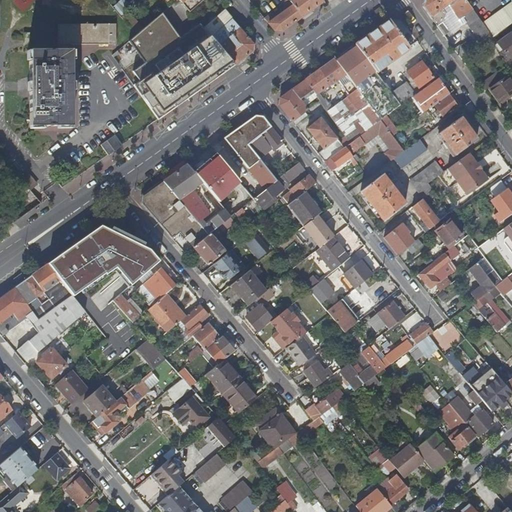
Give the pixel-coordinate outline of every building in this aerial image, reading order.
[(122,15),(131,6),(125,0),(121,0),(114,7),(122,15)] [(201,0),(178,0),(183,6),(188,12),(194,7),(199,3),(201,0)] [(214,0),(204,9),(199,3),(194,7),(188,12),(194,18),(199,24),(202,28),(223,10),(214,0)] [(204,9),(214,0),(201,0),(199,3),(204,9)] [(288,0),(292,5),(301,16),(310,10),(322,1),(321,0),(288,0)] [(440,9),(451,0),(423,0),(423,6),(443,35),(449,31),(442,22),(444,15),(440,9)] [(511,0),(482,23),(492,38),(492,37),(506,27),(511,22),(511,0)] [(462,17),(482,45),(492,38),(482,23),(467,3),(453,13),(458,19),(462,17)] [(275,18),(267,23),(273,30),(281,31),(301,16),(292,5),(275,18)] [(235,32),(239,28),(223,10),(202,28),(215,42),(224,34),(227,39),(232,35),(230,33),(234,30),(235,32)] [(310,10),(301,16),(304,20),(311,15),(310,13),(312,12),(310,10)] [(139,81),(133,86),(157,119),(234,64),(222,50),(215,42),(202,28),(199,24),(178,38),(161,13),(135,34),(128,40),(143,62),(132,71),(139,81)] [(267,23),(275,18),(271,13),(264,19),(267,23)] [(409,48),(389,20),(355,44),(375,72),(409,48)] [(58,49),(29,49),(29,124),(70,125),(70,49),(68,49),(68,43),(107,43),(108,23),(58,23),(58,49)] [(509,31),(506,27),(492,37),(495,41),(509,31)] [(224,34),(215,42),(222,50),(234,64),(251,52),(252,44),(239,28),(235,32),(234,30),(230,33),(232,35),(227,39),(224,34)] [(502,53),(500,54),(505,61),(511,55),(511,35),(510,33),(494,45),(499,51),(500,51),(502,53)] [(376,85),(381,80),(375,72),(355,44),(334,59),(354,86),(380,120),(385,116),(386,115),(384,104),(374,86),(376,85)] [(460,45),(454,49),(461,60),(467,55),(460,45)] [(350,142),(380,120),(354,86),(334,59),(327,64),(338,80),(348,96),(330,109),(319,93),(328,87),(330,89),(332,87),(330,85),(325,78),(327,76),(321,69),(305,80),(312,90),(320,101),(320,102),(327,110),(327,111),(350,142)] [(406,82),(391,93),(400,105),(412,96),(434,80),(421,62),(406,72),(412,81),(407,84),(406,82)] [(338,80),(327,64),(321,69),(327,76),(325,78),(330,85),(338,80)] [(492,76),(480,85),(484,91),(489,88),(496,82),(492,76)] [(511,101),(511,84),(505,76),(496,82),(489,88),(499,101),(504,98),(508,104),(511,101)] [(412,96),(423,112),(426,110),(427,109),(434,104),(448,94),(436,78),(434,80),(412,96)] [(292,121),(307,109),(299,99),(312,90),(305,80),(291,89),(279,98),(279,105),(292,121)] [(458,107),(448,94),(434,104),(437,109),(434,111),(436,114),(439,112),(443,117),(458,107)] [(307,109),(292,121),(296,126),(311,114),(307,109)] [(255,179),(244,188),(253,199),(275,181),(270,174),(258,159),(246,145),(260,134),(270,126),(262,117),(255,116),(223,139),(255,179)] [(397,131),(385,116),(380,120),(380,121),(383,124),(391,135),(395,132),(397,131)] [(444,150),(448,147),(454,155),(476,139),(460,118),(438,134),(445,142),(440,145),(444,150)] [(323,148),(317,153),(324,162),(343,147),(336,138),(320,119),(308,128),(323,148)] [(385,154),(390,161),(393,159),(403,151),(396,142),(391,135),(383,124),(380,121),(350,142),(343,147),(324,162),(331,171),(349,158),(352,156),(350,154),(378,133),(391,150),(385,154)] [(273,150),(283,143),(270,126),(260,134),(246,145),(258,159),(271,148),(273,150)] [(400,139),(395,132),(391,135),(396,142),(400,139)] [(107,154),(121,145),(113,134),(100,145),(107,154)] [(427,149),(419,139),(403,151),(393,159),(400,169),(427,149)] [(0,177),(17,197),(3,207),(14,222),(41,203),(28,189),(20,179),(0,156),(0,177)] [(286,183),(304,169),(298,162),(281,176),(275,181),(253,199),(260,207),(288,185),(286,183)] [(409,181),(422,198),(432,190),(427,183),(443,172),(435,162),(409,181)] [(195,221),(200,217),(205,213),(199,206),(200,206),(194,198),(201,193),(196,187),(201,183),(188,167),(186,165),(162,182),(185,209),(195,221)] [(275,170),(270,174),(275,181),(281,176),(275,170)] [(27,173),(20,179),(28,189),(36,183),(27,173)] [(283,197),(288,204),(304,191),(315,183),(309,175),(290,190),(291,191),(283,197)] [(395,192),(397,190),(394,186),(392,188),(382,175),(360,191),(383,221),(405,205),(395,192)] [(511,208),(511,201),(511,199),(509,197),(511,196),(500,180),(498,182),(488,189),(497,201),(495,203),(500,211),(498,212),(501,217),(511,208)] [(142,203),(184,253),(193,246),(207,235),(197,223),(195,221),(185,209),(162,182),(142,196),(142,203)] [(287,205),(303,226),(317,215),(320,212),(316,206),(317,205),(313,200),(312,202),(304,191),(288,204),(287,205)] [(420,225),(425,232),(438,222),(421,199),(412,206),(424,221),(420,225)] [(241,221),(248,215),(241,208),(234,213),(241,221)] [(201,219),(197,223),(207,235),(209,233),(230,217),(224,210),(218,214),(216,216),(211,220),(205,225),(201,219)] [(205,213),(200,217),(201,219),(205,225),(211,220),(205,213)] [(131,247),(145,238),(126,215),(118,214),(108,221),(131,247)] [(303,226),(318,248),(332,237),(332,236),(317,215),(303,226)] [(410,232),(417,228),(410,217),(403,222),(410,232)] [(448,220),(434,231),(447,247),(461,236),(448,220)] [(511,221),(503,228),(511,240),(511,221)] [(392,230),(383,237),(397,255),(406,247),(414,241),(407,233),(408,232),(401,223),(392,230)] [(108,262),(115,259),(91,233),(65,251),(47,264),(62,282),(102,254),(108,262)] [(224,251),(209,233),(207,235),(193,246),(207,264),(224,251)] [(255,235),(250,238),(264,256),(269,252),(255,235)] [(314,251),(331,272),(349,258),(332,237),(318,248),(314,251)] [(145,238),(131,247),(115,259),(108,262),(102,254),(62,282),(85,312),(91,320),(139,279),(155,265),(163,258),(162,256),(145,238)] [(422,245),(417,238),(414,241),(406,247),(412,254),(422,245)] [(289,259),(279,245),(275,249),(286,262),(289,259)] [(453,258),(447,250),(418,274),(430,288),(437,282),(431,274),(437,269),(438,270),(453,258)] [(238,268),(226,254),(213,264),(225,278),(238,268)] [(470,293),(475,300),(494,286),(501,281),(483,257),(468,269),(481,285),(470,293)] [(362,259),(360,260),(371,275),(373,273),(362,259)] [(342,274),(354,288),(371,275),(360,260),(342,274)] [(62,282),(47,264),(31,275),(43,292),(47,297),(49,301),(41,307),(27,317),(26,318),(38,334),(29,341),(38,352),(85,312),(62,282)] [(139,279),(142,283),(159,269),(155,265),(139,279)] [(165,295),(176,285),(161,268),(160,268),(159,269),(142,283),(158,301),(165,295)] [(231,286),(249,306),(265,292),(248,272),(231,286)] [(37,297),(43,292),(31,275),(20,283),(0,297),(0,334),(1,336),(8,331),(4,325),(12,318),(10,315),(13,313),(20,322),(26,318),(27,317),(25,315),(40,305),(41,307),(49,301),(47,297),(45,298),(46,300),(42,303),(37,297)] [(312,275),(304,282),(308,288),(316,281),(312,275)] [(509,280),(507,277),(501,281),(494,286),(499,293),(500,293),(508,287),(505,283),(509,280)] [(438,285),(442,290),(451,283),(447,278),(438,285)] [(333,293),(322,279),(309,290),(319,303),(333,293)] [(477,310),(482,307),(499,293),(494,286),(475,300),(472,303),(477,310)] [(255,301),(260,307),(274,295),(269,290),(255,301)] [(183,317),(165,295),(158,301),(148,310),(167,332),(183,317)] [(329,315),(343,332),(350,326),(357,321),(340,299),(326,311),(329,315)] [(387,330),(405,316),(392,300),(365,322),(374,333),(383,325),(387,330)] [(208,315),(199,305),(181,320),(189,329),(186,331),(191,337),(193,335),(202,328),(198,324),(208,315)] [(123,312),(133,323),(139,317),(130,306),(123,312)] [(495,306),(491,309),(505,326),(508,323),(495,306)] [(482,307),(477,310),(485,320),(489,316),(486,313),(482,307)] [(253,312),(246,317),(257,331),(272,319),(266,312),(265,312),(262,308),(254,313),(253,312)] [(489,316),(485,320),(496,333),(505,326),(491,309),(486,313),(489,316)] [(280,314),(270,322),(278,331),(276,333),(279,336),(274,340),(283,350),(285,348),(301,336),(306,332),(301,326),(301,325),(280,314)] [(410,316),(398,325),(403,332),(414,323),(410,316)] [(193,335),(205,350),(206,349),(220,338),(207,323),(202,328),(193,335)] [(414,347),(433,332),(426,323),(406,337),(414,347)] [(347,337),(355,332),(350,326),(343,332),(347,337)] [(355,332),(347,337),(352,343),(359,352),(366,346),(355,332)] [(206,349),(219,364),(224,359),(234,351),(222,336),(220,338),(206,349)] [(301,336),(285,348),(298,366),(315,354),(301,336)] [(425,360),(437,350),(427,337),(415,347),(425,360)] [(136,350),(148,365),(153,370),(165,359),(148,340),(136,350)] [(382,358),(388,365),(411,347),(405,340),(382,358)] [(38,352),(29,341),(18,351),(27,362),(38,352)] [(372,345),(368,349),(372,354),(377,351),(372,345)] [(358,354),(359,356),(365,364),(368,367),(374,375),(383,369),(378,361),(372,354),(368,349),(367,347),(358,354)] [(37,362),(44,370),(60,357),(53,349),(37,362)] [(398,368),(408,360),(404,354),(394,362),(398,368)] [(360,368),(365,364),(359,356),(354,359),(360,368)] [(66,365),(60,357),(44,370),(51,378),(66,365)] [(378,361),(383,369),(388,365),(382,358),(378,361)] [(207,373),(224,392),(243,377),(243,376),(240,379),(238,380),(233,375),(235,373),(224,359),(219,364),(207,373)] [(304,371),(315,387),(332,374),(327,367),(324,370),(318,361),(304,371)] [(350,393),(362,384),(356,376),(355,375),(350,368),(347,364),(336,373),(342,381),(339,383),(343,388),(345,387),(350,393)] [(356,364),(350,368),(355,375),(360,371),(356,364)] [(372,376),(374,375),(368,367),(356,376),(362,384),(372,376)] [(195,383),(183,369),(178,373),(190,387),(195,383)] [(88,390),(71,370),(55,384),(72,404),(88,390)] [(377,383),(372,376),(362,384),(367,391),(377,383)] [(253,388),(243,377),(224,392),(240,412),(254,401),(247,393),(250,391),(253,388)] [(181,379),(165,392),(173,402),(189,390),(181,379)] [(482,399),(481,400),(482,401),(487,407),(489,406),(499,418),(511,407),(511,394),(500,380),(495,384),(497,387),(486,396),(480,390),(479,390),(476,387),(474,389),(482,399)] [(132,400),(133,401),(134,402),(144,393),(137,383),(126,392),(115,402),(98,417),(92,422),(98,428),(100,426),(106,433),(120,420),(121,418),(121,417),(119,414),(128,406),(127,405),(132,400)] [(430,404),(439,398),(429,385),(421,392),(430,404)] [(85,402),(98,417),(115,402),(102,387),(85,402)] [(477,405),(482,401),(481,400),(473,390),(471,392),(473,395),(470,397),(477,405)] [(257,398),(250,391),(247,393),(254,401),(257,398)] [(306,410),(314,420),(319,416),(340,401),(338,398),(341,396),(337,391),(316,406),(314,403),(306,410)] [(0,419),(11,410),(0,396),(0,419)] [(208,417),(191,399),(173,415),(182,425),(189,420),(196,428),(208,417)] [(455,401),(450,405),(477,438),(493,424),(477,405),(465,414),(455,401)] [(257,422),(261,428),(281,412),(277,406),(257,422)] [(30,427),(18,412),(5,424),(17,439),(30,427)] [(261,428),(276,448),(278,447),(296,433),(281,412),(261,428)] [(137,427),(145,421),(141,415),(133,421),(137,427)] [(303,438),(324,422),(319,416),(314,420),(298,432),(303,438)] [(236,437),(218,417),(207,427),(224,447),(236,437)] [(122,440),(135,430),(131,424),(118,434),(122,440)] [(104,434),(106,433),(100,426),(98,428),(104,434)] [(467,427),(451,441),(458,449),(473,436),(467,427)] [(282,453),(303,438),(298,432),(296,433),(278,447),(282,453)] [(424,461),(434,472),(452,456),(442,444),(444,442),(436,432),(415,449),(424,461)] [(424,461),(415,449),(411,444),(390,462),(395,468),(403,478),(424,461)] [(257,462),(262,467),(282,453),(278,447),(276,448),(257,462)] [(389,472),(395,468),(390,462),(379,449),(374,453),(389,472)] [(19,454),(0,471),(0,475),(15,491),(20,487),(36,472),(19,454)] [(68,468),(56,454),(44,464),(56,478),(68,468)] [(216,454),(196,472),(205,482),(225,464),(216,454)] [(180,474),(169,460),(151,475),(169,495),(179,486),(182,483),(177,476),(180,474)] [(62,485),(80,507),(87,501),(85,499),(93,493),(80,478),(78,479),(75,475),(62,485)] [(151,475),(150,476),(167,496),(169,495),(151,475)] [(408,490),(396,476),(389,482),(386,484),(379,489),(385,497),(384,498),(390,505),(396,500),(399,498),(401,497),(408,490)] [(254,490),(245,480),(225,497),(233,508),(234,508),(254,490)] [(167,496),(158,504),(164,511),(163,511),(201,511),(196,506),(179,486),(169,495),(167,496)] [(26,494),(20,487),(15,491),(0,503),(0,511),(12,511),(9,508),(26,494)] [(377,489),(355,506),(359,511),(384,511),(391,507),(390,505),(384,498),(377,489)] [(279,504),(284,500),(281,495),(274,499),(279,504)] [(93,511),(100,506),(95,500),(85,510),(86,511),(93,511)] [(282,511),(289,506),(284,500),(279,504),(279,505),(270,511),(282,511)] [(401,511),(404,510),(396,500),(390,505),(391,507),(395,511),(401,511)]
